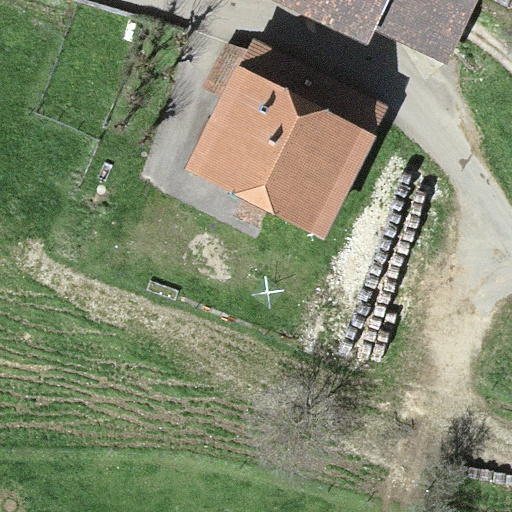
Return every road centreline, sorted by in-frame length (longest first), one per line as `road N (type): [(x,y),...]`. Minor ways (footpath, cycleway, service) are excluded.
road 1 (track): [(141,0),(273,40),(411,111),(511,241)]
road 2 (track): [(511,257),(470,308),(461,381),(463,405),(511,438)]
road 3 (track): [(390,511),(398,487),(463,405)]
